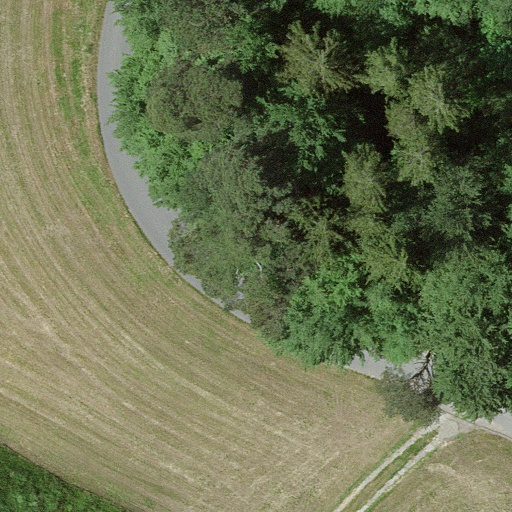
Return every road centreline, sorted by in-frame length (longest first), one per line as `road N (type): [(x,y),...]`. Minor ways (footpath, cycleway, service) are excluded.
road 1 (unclassified): [(130,0),(124,124),(133,162),(175,234),(254,303),(301,328),(511,412)]
road 2 (track): [(482,398),(351,511)]
